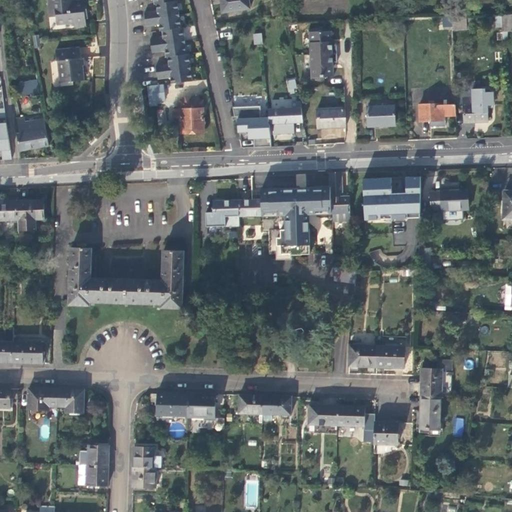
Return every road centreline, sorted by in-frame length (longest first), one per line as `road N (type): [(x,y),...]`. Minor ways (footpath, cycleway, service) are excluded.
road 1 (residential): [(123,377),(407,384)]
road 2 (residential): [(203,0),(235,159)]
road 3 (tertiary): [(511,149),(351,155)]
road 4 (residential): [(116,0),(119,158)]
road 5 (residential): [(119,511),(123,377)]
road 6 (residential): [(345,28),(351,155)]
road 7 (residential): [(0,374),(123,377)]
road 8 (tertiary): [(119,158),(0,173)]
